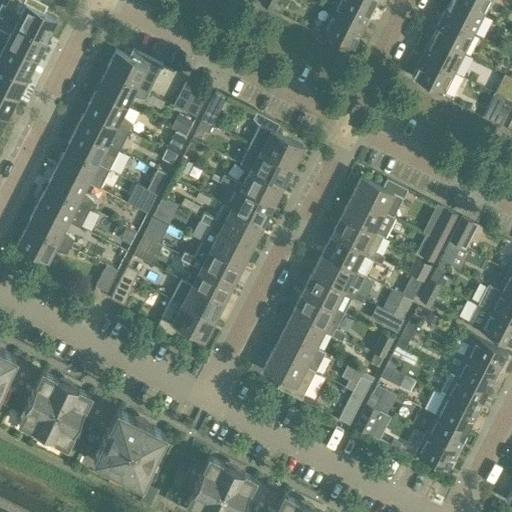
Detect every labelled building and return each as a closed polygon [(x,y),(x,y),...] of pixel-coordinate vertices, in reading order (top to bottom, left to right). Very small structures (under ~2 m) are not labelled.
[(261,0),(260,3),(271,9),(275,0),(261,0)] [(363,25),(373,6),(360,0),(335,0),(331,9),(363,25)] [(483,14),(456,0),(449,0),(441,17),(473,33),(483,14)] [(456,0),(483,14),(490,0),(456,0)] [(35,7),(25,2),(20,13),(1,4),(0,6),(0,15),(2,17),(46,39),(56,18),(42,11),(40,6),(35,7)] [(363,25),(331,9),(320,29),(352,46),(363,25)] [(46,39),(2,17),(0,15),(0,28),(9,33),(5,42),(36,59),(46,39)] [(464,52),(473,33),(441,17),(431,36),(464,52)] [(431,36),(422,55),(454,71),(464,52),(431,36)] [(0,64),(26,78),(36,59),(5,42),(0,52),(0,51),(0,64)] [(115,48),(105,69),(148,91),(162,63),(132,48),(128,55),(115,48)] [(454,71),(422,55),(411,75),(443,92),(454,71)] [(0,88),(16,97),(26,78),(0,64),(0,88)] [(131,95),(144,99),(148,91),(105,69),(95,88),(126,104),(131,95)] [(509,88),(508,87),(503,96),(505,97),(511,101),(511,86),(510,86),(509,88)] [(0,113),(6,116),(16,97),(0,88),(0,113)] [(126,104),(95,88),(85,108),(128,130),(132,123),(121,114),(126,104)] [(195,116),(206,94),(195,88),(184,110),(195,116)] [(511,102),(511,101),(505,97),(503,96),(497,108),(507,113),(511,102)] [(128,130),(85,108),(75,127),(119,149),(128,130)] [(201,118),(212,124),(216,116),(205,110),(201,118)] [(260,148),(292,165),(302,145),(274,131),(278,122),(256,111),(253,117),(259,124),(249,143),(260,148)] [(177,114),(170,127),(175,130),(185,134),(186,135),(192,121),(177,114)] [(208,132),(212,124),(201,118),(197,126),(208,132)] [(109,168),(119,149),(75,127),(65,146),(97,162),(109,168)] [(175,130),(165,149),(176,154),(185,135),(185,134),(175,130)] [(292,165),(260,148),(249,143),(239,162),(250,168),(282,184),(292,165)] [(56,165),(87,182),(91,172),(97,162),(65,146),(56,165)] [(161,157),(171,162),(176,154),(165,149),(161,157)] [(186,173),(191,162),(182,158),(177,168),(186,173)] [(93,200),(82,191),(87,182),(56,165),(46,185),(89,207),(93,200)] [(155,168),(146,187),(147,188),(156,193),(166,173),(155,168)] [(272,203),(282,184),(250,168),(242,183),(240,187),(272,203)] [(272,203),(240,187),(242,183),(223,173),(221,177),(219,181),(238,191),(230,206),(262,223),(272,203)] [(382,186),(361,175),(351,195),(392,216),(407,187),(386,177),(382,186)] [(79,226),(89,207),(46,185),(36,204),(67,220),(79,226)] [(140,200),(150,205),(156,193),(147,188),(140,200)] [(394,217),(392,216),(351,195),(341,214),(382,235),(384,236),(394,217)] [(222,222),(220,225),(253,242),(262,223),(230,206),(223,202),(215,218),(222,222)] [(73,238),(62,229),(67,220),(36,204),(26,223),(69,246),(73,238)] [(445,207),(430,235),(441,241),(456,213),(445,207)] [(203,212),(199,219),(209,224),(213,217),(203,212)] [(382,235),(341,214),(331,233),(363,250),(361,253),(371,258),(374,251),(382,235)] [(449,239),(457,243),(465,247),(477,223),(461,215),(449,239)] [(211,245),(243,261),(253,242),(220,225),(222,222),(215,218),(213,217),(209,224),(201,240),(211,245)] [(52,249),(66,253),(69,246),(26,223),(15,244),(29,251),(31,257),(37,255),(47,260),(52,249)] [(136,230),(126,225),(120,237),(130,242),(136,230)] [(158,240),(161,235),(146,227),(143,232),(158,240)] [(353,269),(361,253),(363,250),(331,233),(321,253),(353,269)] [(158,243),(142,235),(139,240),(155,248),(158,243)] [(437,249),(441,241),(430,235),(421,254),(432,260),(437,249)] [(451,255),(457,243),(449,239),(443,251),(451,255)] [(243,261),(211,245),(201,240),(193,255),(203,260),(201,264),(233,280),(243,261)] [(184,250),(180,258),(182,259),(189,263),(193,255),(184,250)] [(384,256),(374,251),(371,258),(380,263),(384,256)] [(355,289),(345,284),(353,269),(321,253),(311,272),(343,288),(342,292),(351,297),(355,289)] [(203,260),(193,255),(189,263),(182,259),(182,267),(189,271),(185,280),(223,300),(233,280),(201,264),(203,260)] [(421,280),(430,264),(415,256),(407,272),(410,274),(421,280)] [(106,291),(117,270),(105,264),(95,285),(106,291)] [(126,265),(122,272),(134,278),(137,270),(126,265)] [(435,267),(429,278),(437,282),(440,276),(443,271),(435,267)] [(498,289),(511,295),(511,271),(508,269),(498,289)] [(122,272),(110,297),(123,304),(135,279),(134,278),(122,272)] [(343,288),(311,272),(302,291),(343,312),(351,297),(342,292),(343,288)] [(416,291),(421,280),(410,274),(405,285),(416,291)] [(440,276),(437,282),(441,284),(448,288),(451,282),(440,276)] [(181,302),(213,319),(223,300),(185,280),(181,278),(171,297),(181,302)] [(429,278),(424,289),(419,298),(430,304),(441,284),(437,282),(429,278)] [(478,303),(488,308),(511,320),(511,295),(498,289),(487,283),(478,303)] [(412,299),(391,288),(382,306),(403,317),(412,299)] [(355,289),(351,297),(361,302),(365,294),(355,289)] [(324,327),(322,330),(331,335),(335,328),(343,312),(302,291),(292,310),(324,327)] [(213,319),(181,302),(171,297),(156,325),(172,333),(176,325),(203,339),(213,319)] [(467,323),(510,345),(511,340),(511,320),(488,308),(478,303),(467,323)] [(324,327),(292,310),(282,329),(314,346),(322,330),(324,327)] [(395,331),(402,318),(389,312),(382,324),(395,331)] [(428,312),(424,319),(435,324),(438,317),(428,312)] [(411,314),(405,325),(413,330),(419,318),(411,314)] [(407,341),(413,330),(405,325),(399,337),(407,341)] [(335,328),(331,335),(341,340),(345,333),(335,328)] [(282,329),(272,349),(314,370),(315,371),(325,351),(314,346),(282,329)] [(393,337),(381,331),(372,350),(374,352),(383,356),(384,356),(393,337)] [(464,355),(496,372),(506,352),(474,335),(464,355)] [(164,432),(84,391),(0,347),(0,400),(20,411),(17,417),(65,442),(68,435),(95,449),(92,455),(140,480),(143,474),(154,479),(172,444),(161,438),(164,432)] [(272,349),(262,369),(281,378),(277,386),(300,398),(314,370),(272,349)] [(374,352),(370,361),(378,365),(383,356),(374,352)] [(398,358),(391,354),(385,364),(393,368),(398,358)] [(496,372),(464,355),(454,375),(486,391),(496,372)] [(404,374),(393,368),(385,364),(380,375),(398,385),(404,374)] [(444,394),(477,410),(486,391),(454,375),(449,372),(439,391),(444,394)] [(360,374),(352,389),(363,395),(371,380),(360,374)] [(349,423),(363,395),(352,389),(338,418),(349,423)] [(380,395),(372,391),(366,402),(374,406),(380,395)] [(477,410),(444,394),(435,413),(467,430),(477,410)] [(354,426),(366,432),(379,408),(374,406),(366,402),(354,426)] [(467,430),(435,413),(425,432),(457,449),(467,430)] [(425,432),(414,453),(447,469),(457,449),(425,432)] [(322,511),(208,454),(205,460),(194,455),(177,488),(188,494),(185,500),(207,511),(322,511)] [(160,483),(150,477),(139,499),(149,504),(160,483)]
